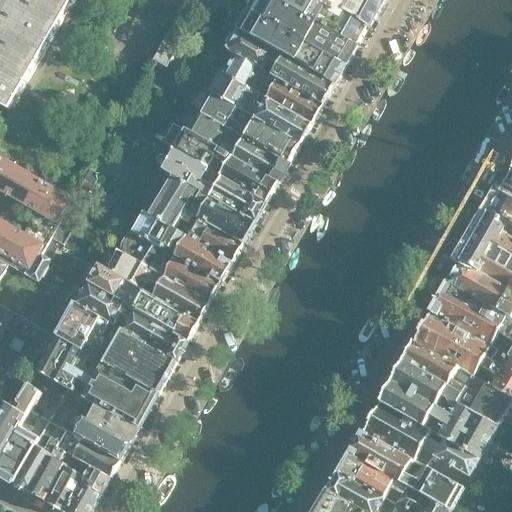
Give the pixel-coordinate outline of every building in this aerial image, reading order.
[(164,41),(175,22),(181,13),(159,0),(0,0),(0,105),(96,160),(107,140),(119,120),(153,61),(164,41)] [(348,67),(252,14),(253,13),(230,0),(159,0),(181,13),(188,1),(202,9),(242,33),(337,86),(348,67)] [(373,21),(385,0),(230,0),(253,13),(252,14),(348,67),(373,21)] [(189,30),(202,9),(188,1),(181,13),(175,22),(189,30)] [(178,49),(189,30),(175,22),(164,41),(178,49)] [(337,86),(242,33),(239,38),(230,33),(221,48),(236,56),(263,71),(268,61),(278,67),(272,77),(325,107),(337,86)] [(166,69),(178,49),(164,41),(153,61),(166,69)] [(272,77),(263,71),(236,56),(225,76),(314,127),(325,107),(272,77)] [(314,127),(225,76),(208,66),(197,86),(207,92),(204,95),(214,101),(205,117),(291,166),(302,147),(314,127)] [(291,166),(205,117),(200,114),(188,134),(280,186),(291,166)] [(224,180),(177,153),(119,120),(107,140),(174,179),(257,226),(269,205),(232,184),(224,180)] [(269,205),(280,186),(188,134),(177,153),(224,180),(230,169),(238,174),(232,184),(269,205)] [(74,199),(0,157),(0,262),(9,268),(29,279),(40,258),(51,240),(62,220),(73,200),(74,199)] [(511,178),(508,186),(507,186),(501,196),(502,197),(511,202),(511,178)] [(140,212),(147,216),(135,236),(168,254),(178,260),(222,285),(234,265),(189,240),(175,232),(182,220),(186,212),(246,245),(257,226),(174,179),(157,210),(145,203),(140,212)] [(96,191),(98,187),(85,180),(74,199),(73,200),(86,208),(89,202),(94,201),(97,196),(96,191)] [(511,202),(502,197),(491,216),(479,236),(462,265),(511,293),(511,202)] [(246,245),(186,212),(182,220),(196,228),(189,240),(234,265),(246,245)] [(69,250),(80,230),(62,220),(51,240),(69,250)] [(222,285),(178,260),(173,268),(163,262),(168,254),(135,236),(132,233),(120,253),(211,305),(222,285)] [(211,305),(120,253),(114,249),(103,269),(139,289),(139,290),(140,290),(145,282),(159,290),(154,298),(200,324),(211,305)] [(38,284),(50,263),(40,258),(29,279),(38,284)] [(0,283),(9,268),(0,262),(0,283)] [(511,293),(462,265),(450,286),(433,316),(490,348),(499,331),(507,336),(497,352),(511,360),(511,293)] [(154,298),(140,290),(139,290),(142,300),(137,307),(136,307),(131,302),(139,289),(103,269),(100,267),(89,286),(124,305),(128,310),(189,344),(200,324),(154,298)] [(189,344),(128,310),(124,305),(89,286),(79,303),(68,296),(66,300),(112,326),(123,333),(178,364),(189,344)] [(178,364),(123,333),(117,343),(107,337),(112,326),(66,300),(66,301),(61,298),(51,315),(67,324),(62,333),(52,327),(49,333),(95,359),(101,349),(111,354),(105,365),(160,396),(178,364)] [(0,305),(0,324),(8,310),(0,305)] [(511,360),(497,352),(490,348),(433,316),(416,346),(417,346),(511,400),(511,360)] [(160,396),(105,365),(95,359),(49,333),(46,339),(55,344),(40,372),(70,390),(141,430),(160,396)] [(511,406),(511,400),(417,346),(409,358),(405,356),(402,362),(462,397),(458,404),(500,428),(511,406)] [(491,462),(482,457),(496,433),(504,437),(507,432),(500,428),(458,404),(462,397),(402,362),(398,368),(402,371),(394,384),(383,405),(425,429),(431,418),(446,426),(439,437),(445,441),(480,461),(488,465),(491,462)] [(0,398),(8,384),(0,379),(0,398)] [(0,465),(32,410),(41,395),(41,394),(30,387),(20,405),(21,407),(23,408),(20,413),(6,405),(0,415),(0,465)] [(141,430),(70,390),(61,406),(132,447),(141,430)] [(441,448),(427,440),(431,432),(425,429),(383,405),(378,413),(374,410),(370,417),(374,420),(365,435),(425,469),(432,457),(470,479),(480,461),(445,441),(441,448)] [(132,447),(61,406),(52,422),(65,429),(69,422),(87,433),(83,440),(123,462),(132,447)] [(0,476),(16,486),(52,422),(32,410),(0,465),(0,476)] [(69,432),(65,429),(52,422),(16,486),(33,496),(59,450),(69,432)] [(123,462),(83,440),(69,432),(59,450),(68,455),(74,445),(81,449),(75,459),(76,459),(94,469),(113,480),(123,462)] [(470,494),(425,469),(365,435),(353,457),(430,501),(448,511),(458,511),(453,509),(460,495),(467,499),(470,494)] [(75,459),(68,455),(59,450),(33,496),(50,505),(76,459),(75,459)] [(423,511),(430,501),(353,457),(342,476),(385,500),(391,489),(403,496),(397,507),(398,508),(405,511),(423,511)] [(61,511),(69,511),(85,485),(94,469),(76,459),(50,505),(50,506),(61,511)] [(103,496),(113,480),(94,469),(85,485),(103,496)] [(448,511),(430,501),(423,511),(405,511),(398,508),(396,511),(378,511),(385,500),(342,476),(335,488),(331,486),(328,492),(363,511),(448,511)] [(99,511),(105,503),(101,501),(103,496),(85,485),(69,511),(99,511)] [(363,511),(328,492),(322,501),(327,503),(321,511),(363,511)]
